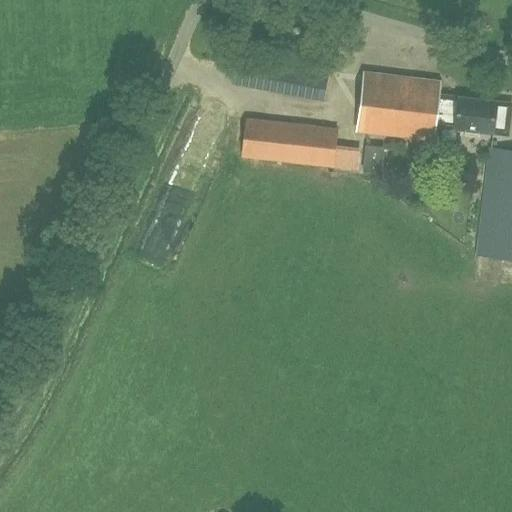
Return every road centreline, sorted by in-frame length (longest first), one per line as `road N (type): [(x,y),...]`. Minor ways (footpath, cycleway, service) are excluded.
road 1 (unclassified): [(0,414),(196,0)]
road 2 (unclassified): [(511,51),(336,0)]
